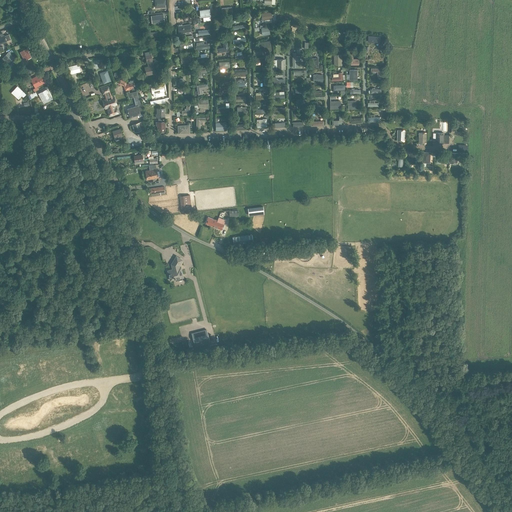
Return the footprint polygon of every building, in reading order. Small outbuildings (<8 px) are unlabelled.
[(222,16),(232,15),(231,7),(221,8),(222,16)] [(200,10),(201,17),(211,16),(210,9),(200,10)] [(272,19),(271,12),(261,13),(262,20),(272,19)] [(152,23),(164,22),(164,15),(151,16),(152,23)] [(192,31),(190,24),(178,26),(180,33),(192,31)] [(262,35),(270,34),(269,27),(261,28),(262,35)] [(223,43),(224,47),(217,49),(218,53),(229,51),(227,42),(223,43)] [(28,62),(27,59),(31,57),(29,51),(27,48),(20,52),(23,58),(22,59),(24,64),(28,62)] [(11,55),(12,54),(9,51),(1,59),(4,62),(6,60),(10,64),(16,59),(11,55)] [(152,60),(151,55),(150,52),(145,53),(147,61),(149,66),(145,67),(147,75),(155,73),(153,65),(152,60)] [(181,57),(182,64),(192,63),(191,55),(181,57)] [(255,62),(262,62),(263,67),(267,67),(266,58),(255,58),(255,62)] [(220,69),(230,69),(229,61),(219,62),(220,69)] [(80,71),(78,64),(69,67),(70,74),(80,71)] [(207,76),(207,71),(207,67),(197,68),(197,77),(207,76)] [(104,83),(111,81),(107,71),(100,73),(104,83)] [(343,80),(342,73),(339,73),(339,77),(333,77),(333,81),(343,80)] [(42,74),(31,79),(35,88),(33,89),(35,92),(39,90),(38,87),(46,83),(42,74)] [(184,82),(183,78),(179,79),(180,83),(178,83),(178,86),(187,85),(187,82),(184,82)] [(127,84),(129,90),(132,89),(133,90),(136,89),(133,80),(129,82),(129,83),(127,84)] [(198,95),(202,94),(201,89),(208,88),(207,84),(197,86),(198,95)] [(157,93),(164,91),(163,85),(151,88),(153,94),(154,97),(159,96),(158,95),(157,93)] [(26,94),(17,86),(11,93),(18,99),(22,96),(23,97),(26,94)] [(108,110),(110,116),(118,113),(116,107),(115,108),(115,105),(117,105),(114,97),(112,97),(110,92),(111,92),(108,86),(101,88),(103,94),(107,93),(107,96),(106,96),(107,99),(103,100),(105,109),(108,108),(108,110)] [(191,88),(186,89),(182,89),(183,100),(192,100),(191,88)] [(48,89),(45,90),(38,94),(44,104),(53,99),(48,89)] [(306,99),(297,100),(297,108),(306,107),(306,99)] [(314,110),(324,110),(324,106),(317,106),(317,102),(314,102),(314,110)] [(141,105),(138,106),(128,109),(130,117),(140,114),(140,111),(143,110),(141,105)] [(191,115),(191,105),(187,105),(187,111),(182,111),(182,115),(191,115)] [(256,109),(256,113),(267,113),(266,105),(263,105),(263,109),(256,109)] [(158,120),(163,120),(163,118),(165,118),(165,108),(157,108),(157,114),(156,114),(156,118),(158,118),(158,120)] [(339,116),(339,120),(333,121),(333,125),(343,124),(343,116),(339,116)] [(203,124),(203,122),(205,122),(205,118),(197,118),(196,128),(200,128),(201,124),(203,124)] [(257,128),(267,127),(266,119),(263,119),(263,123),(257,123),(257,128)] [(163,120),(158,120),(158,122),(156,122),(156,126),(157,126),(157,132),(166,131),(165,122),(163,122),(163,120)] [(145,132),(142,122),(133,125),(135,132),(139,131),(140,133),(145,132)] [(189,125),(178,126),(178,131),(178,132),(178,134),(179,134),(181,134),(190,133),(189,125)] [(120,129),(113,131),(115,139),(121,137),(121,136),(122,136),(120,129)] [(142,152),(142,154),(134,156),(136,164),(143,163),(143,158),(146,158),(145,154),(147,154),(147,151),(142,152)] [(441,163),(441,157),(445,157),(446,154),(438,153),(437,163),(441,163)] [(157,169),(145,171),(147,180),(158,178),(157,169)] [(265,207),(248,209),(249,216),(265,214),(265,207)] [(217,221),(208,217),(206,223),(221,229),(224,223),(225,220),(219,218),(217,221)] [(253,242),(252,235),(245,235),(246,243),(253,242)] [(242,244),(241,236),(233,237),(234,245),(242,244)] [(267,257),(283,256),(282,249),(276,250),(267,250),(267,257)] [(173,267),(174,269),(168,270),(171,280),(175,279),(176,281),(182,279),(182,277),(183,277),(181,267),(180,268),(179,265),(182,260),(176,256),(172,264),(173,267)] [(207,330),(192,334),(195,346),(210,342),(207,330)]
